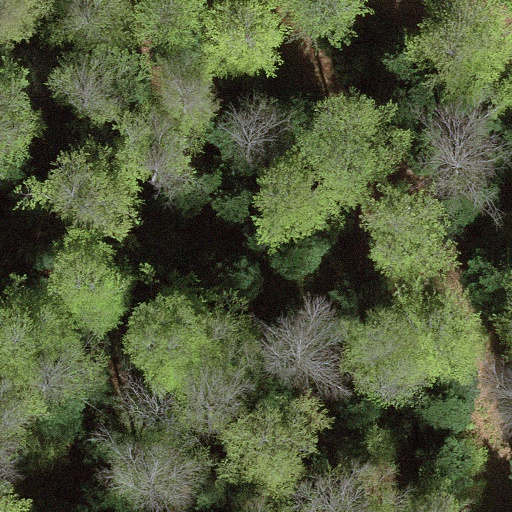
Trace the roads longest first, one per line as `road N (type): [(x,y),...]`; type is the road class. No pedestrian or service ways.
road 1 (track): [(511,505),(393,152),(312,63),(271,0)]
road 2 (track): [(391,0),(434,9),(511,44)]
